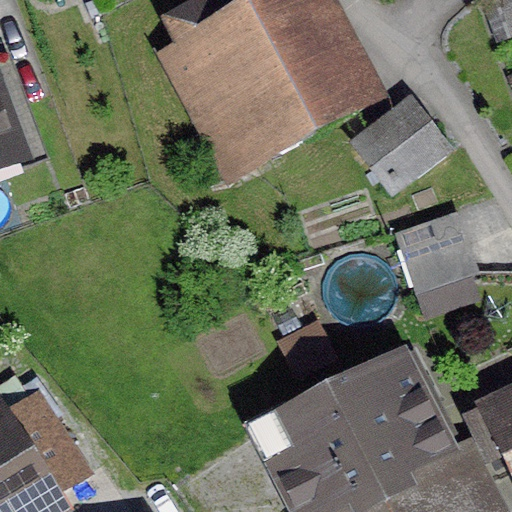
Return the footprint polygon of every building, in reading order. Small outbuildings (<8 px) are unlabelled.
[(240,177),(358,113),(296,0),(268,0),(172,52),(240,177)] [(511,0),(486,0),(500,40),(511,36),(511,0)] [(0,164),(36,152),(6,69),(0,68),(0,164)] [(447,157),(412,112),(364,149),(393,186),(412,170),(419,179),(447,157)] [(475,274),(456,217),(398,236),(418,294),(475,274)] [(326,363),(310,331),(283,345),(300,376),(326,363)] [(276,468),(299,511),(335,511),(355,502),(360,511),(365,511),(406,492),(399,480),(449,455),(401,359),(286,416),(305,454),(276,468)] [(34,454),(0,475),(0,511),(28,511),(89,474),(38,398),(10,416),(34,454)] [(511,399),(472,419),(492,461),(509,453),(511,459),(511,399)] [(0,475),(34,454),(10,416),(0,422),(0,475)] [(335,511),(477,511),(449,455),(399,480),(406,492),(365,511),(360,511),(355,502),(335,511)]
